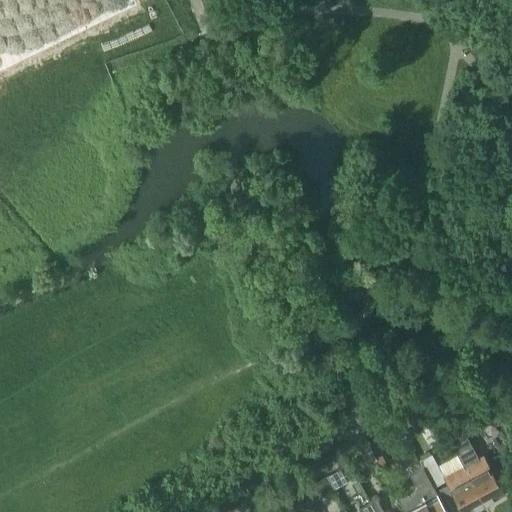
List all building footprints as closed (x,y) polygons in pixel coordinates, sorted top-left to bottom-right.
[(406,412),(395,418),(401,428),(412,423),(406,412)] [(448,439),(462,431),(473,425),(466,413),(441,427),(448,439)] [(503,492),(482,455),(477,458),(462,431),(448,439),(457,454),(463,465),(484,503),(489,500),(492,501),(499,497),(500,494),(503,492)] [(484,503),(463,465),(444,476),(438,465),(431,452),(419,459),(434,486),(445,480),(462,511),(471,511),(476,509),(477,506),(484,503)] [(444,476),(463,465),(457,454),(438,465),(444,476)] [(348,463),(335,470),(342,483),(355,476),(348,463)] [(326,475),(307,485),(314,499),(333,489),(326,475)] [(404,511),(403,511),(400,511),(389,511),(388,510),(384,511),(382,511),(375,498),(368,501),(374,511),(404,511)] [(430,511),(424,500),(403,511),(404,511),(430,511)] [(296,511),(290,501),(283,505),(286,511),(296,511)] [(374,511),(368,501),(357,507),(359,511),(374,511)]
